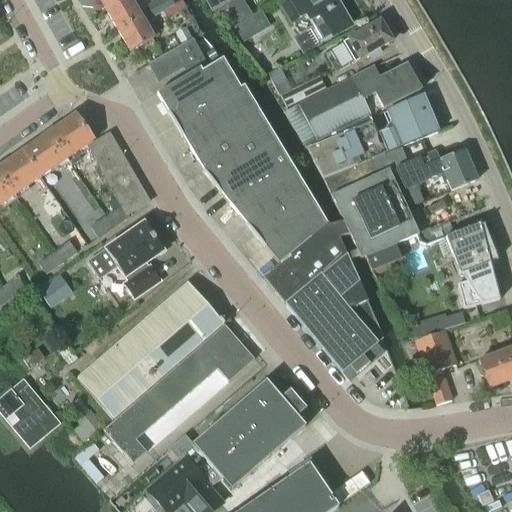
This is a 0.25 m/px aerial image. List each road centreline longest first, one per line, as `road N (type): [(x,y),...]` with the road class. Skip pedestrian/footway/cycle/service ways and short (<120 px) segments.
road 1 (residential): [(511,417),(396,433),(343,415),(176,209),(123,121),(65,91)]
road 2 (residential): [(511,236),(398,0)]
